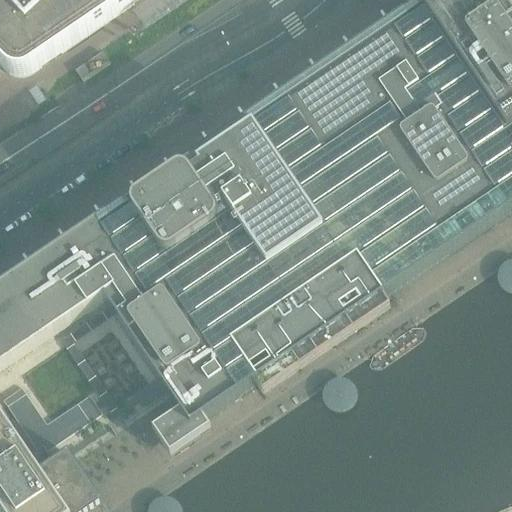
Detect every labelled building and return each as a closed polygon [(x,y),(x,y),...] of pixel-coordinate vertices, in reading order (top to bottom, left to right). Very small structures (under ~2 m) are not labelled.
[(141,0),(0,0),(0,66),(5,72),(9,75),(13,77),(18,79),(22,79),(27,77),(31,75),(141,0)] [(510,217),(511,215),(511,28),(504,17),(492,0),(432,0),(66,248),(104,304),(179,416),(153,434),(171,460),(211,433),(204,424),(257,388),(258,388),(231,349),(358,263),(384,302),(510,217)] [(511,0),(492,0),(504,17),(511,11),(511,0)] [(83,84),(109,66),(102,54),(75,72),(83,84)] [(0,374),(87,316),(104,304),(66,248),(0,292),(0,374)] [(263,397),(390,312),(384,302),(358,263),(231,349),(258,388),(257,388),(263,397)] [(507,292),(511,294),(511,267),(507,270),(504,273),(502,278),(502,283),(504,288),(507,292)] [(329,411),(333,413),(338,414),(343,414),(348,411),(351,408),(353,404),(353,399),(352,395),(350,391),(347,388),(343,386),(338,386),(334,387),(330,389),(327,393),(325,397),(325,402),(326,407),(329,411)] [(38,476),(4,425),(0,419),(0,511),(41,511),(56,502),(47,489),(77,469),(68,456),(38,476)] [(102,506),(94,494),(77,469),(47,489),(56,502),(41,511),(94,511),(102,507),(102,506)]
